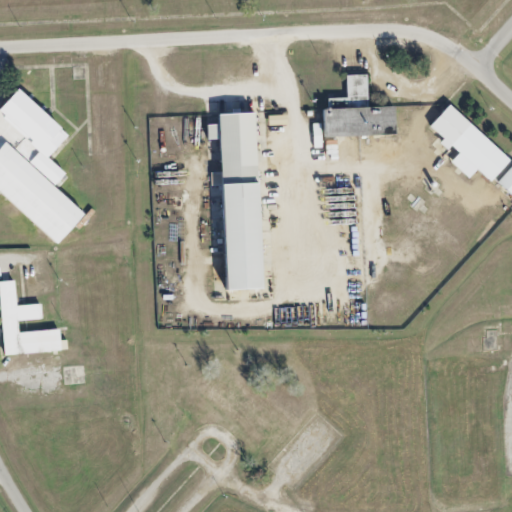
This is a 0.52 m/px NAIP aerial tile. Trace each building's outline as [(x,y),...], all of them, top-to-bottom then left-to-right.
[(394,135),(393,106),(366,107),(365,74),(345,75),(346,108),(322,109),(322,124),(315,124),(315,137),(394,135)] [(0,196),(53,243),(81,211),(51,186),(62,173),(44,157),(65,134),(13,89),(0,104),(0,196)] [(508,160),(447,104),(427,126),(440,138),(436,142),(445,150),(449,146),(457,153),(449,162),(466,178),(475,169),(488,181),(508,160)] [(219,290),(255,289),(251,113),(215,114),(215,124),(205,125),(205,140),(216,139),(219,290)] [(0,281),(0,330),(2,355),(59,351),(58,330),(17,333),(16,321),(41,319),(39,304),(15,306),(13,281),(0,281)]
